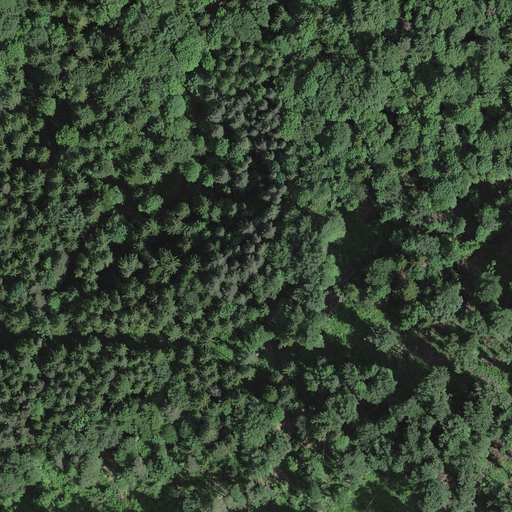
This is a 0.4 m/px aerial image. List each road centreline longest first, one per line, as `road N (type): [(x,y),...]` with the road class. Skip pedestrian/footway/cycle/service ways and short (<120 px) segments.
road 1 (track): [(221,0),(194,72),(196,133),(180,193),(161,213),(101,219),(56,292),(42,277),(46,116),(18,0)]
road 2 (track): [(318,511),(275,467),(288,400),(269,352),(263,278),(296,181),(279,94),(291,0)]
